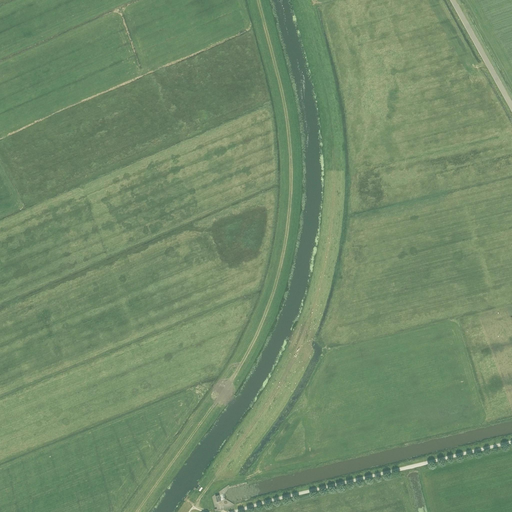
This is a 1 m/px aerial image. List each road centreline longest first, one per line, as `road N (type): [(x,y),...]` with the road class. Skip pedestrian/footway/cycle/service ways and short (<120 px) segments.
road 1 (unclassified): [(235,511),(511,441)]
road 2 (unclassified): [(511,106),(453,0)]
